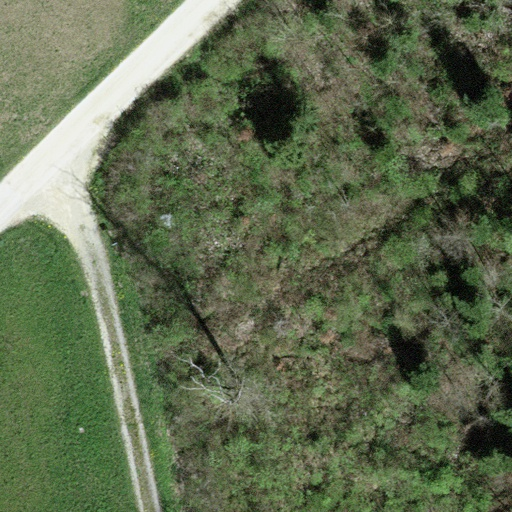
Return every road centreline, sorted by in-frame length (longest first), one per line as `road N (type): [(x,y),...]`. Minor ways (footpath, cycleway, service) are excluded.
road 1 (track): [(33,176),(105,281),(155,511)]
road 2 (track): [(218,0),(33,176)]
